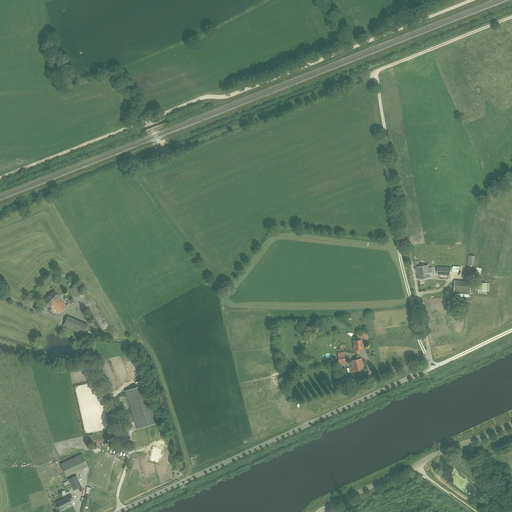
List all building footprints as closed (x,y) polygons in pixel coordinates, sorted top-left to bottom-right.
[(420,279),(431,277),(428,265),(417,267),(420,279)] [(437,274),(446,275),(450,275),(451,268),(449,267),(438,266),(437,274)] [(470,294),(471,282),(455,281),(454,293),(470,294)] [(489,283),(476,282),(476,290),(489,291),(489,283)] [(70,288),(76,297),(83,292),(78,283),(70,288)] [(44,300),(45,302),(44,302),(46,304),(47,304),(52,308),(53,307),(59,313),(66,306),(58,298),(60,296),(54,291),(44,300)] [(84,335),(88,325),(67,316),(63,326),(84,335)] [(359,349),(362,349),(361,340),(353,341),(354,350),(354,354),(359,353),(359,349)] [(339,366),(346,365),(344,352),(337,353),(339,366)] [(350,361),(353,372),(364,369),(362,358),(350,361)] [(137,429),(156,422),(143,385),(124,391),(137,429)] [(161,449),(153,447),(149,460),(158,462),(159,458),(160,458),(161,454),(160,454),(161,449)] [(66,477),(88,466),(81,454),(60,464),(64,471),(66,477)] [(106,476),(120,480),(125,458),(117,456),(113,472),(107,471),(106,476)] [(73,491),(82,487),(76,475),(68,479),(73,491)] [(68,496),(67,496),(68,496),(55,502),(60,511),(73,505),(71,501),(74,500),(71,494),(68,495),(68,496)]
